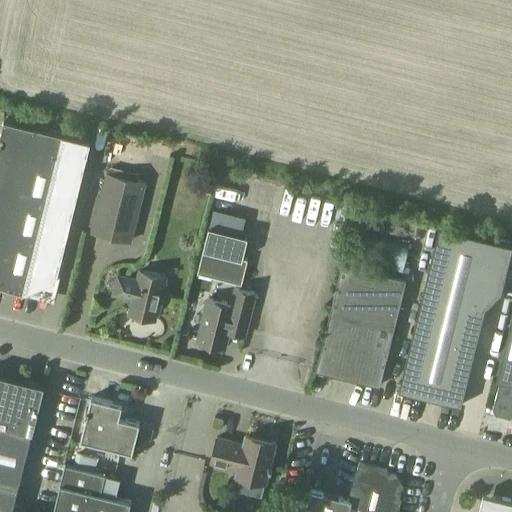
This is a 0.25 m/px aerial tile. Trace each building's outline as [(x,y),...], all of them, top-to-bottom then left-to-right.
[(0,137),(0,284),(52,297),(91,140),(5,118),(0,137)] [(107,172),(93,230),(131,240),(146,181),(107,172)] [(205,176),(202,188),(212,190),(215,179),(205,176)] [(320,238),(323,218),(274,211),(266,270),(307,276),(305,293),(320,295),(328,239),(320,238)] [(198,272),(242,283),(248,258),(243,257),(248,235),(209,225),(198,272)] [(462,404),(486,307),(502,291),(511,252),(511,243),(440,226),(400,389),(462,404)] [(351,228),(344,258),(403,273),(410,243),(351,228)] [(317,369),(381,384),(407,277),(343,262),(317,369)] [(119,274),(115,292),(130,296),(133,303),(130,312),(156,318),(157,312),(160,310),(162,303),(160,300),(161,294),(165,292),(166,285),(164,282),(166,275),(141,269),(138,279),(119,274)] [(226,346),(230,330),(245,334),(256,292),(236,287),(232,302),(209,297),(198,339),(226,346)] [(497,413),(511,416),(511,319),(497,379),(501,380),(494,408),(497,413)] [(0,481),(19,486),(33,431),(34,431),(45,384),(0,372),(0,481)] [(92,395),(82,438),(133,451),(141,421),(120,416),(123,403),(92,395)] [(218,436),(211,461),(239,467),(237,474),(266,482),(270,467),(273,468),(273,465),(270,464),(276,441),(247,434),(245,443),(218,436)] [(397,511),(402,492),(387,468),(360,461),(351,498),(312,489),(306,511),(397,511)] [(129,511),(132,500),(101,492),(106,473),(66,463),(53,511),(129,511)] [(0,481),(0,511),(12,511),(19,486),(0,481)] [(511,511),(511,499),(496,495),(482,503),(479,511),(511,511)]
